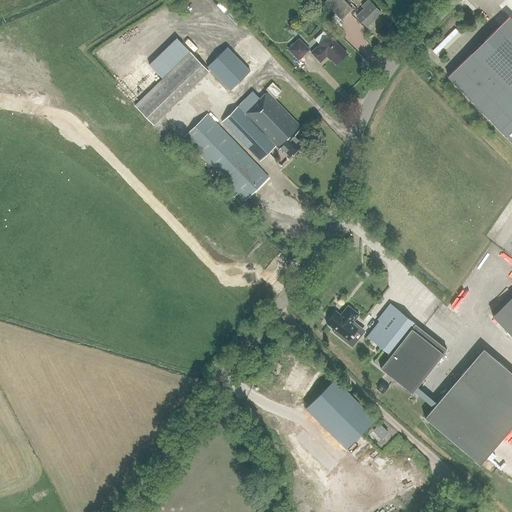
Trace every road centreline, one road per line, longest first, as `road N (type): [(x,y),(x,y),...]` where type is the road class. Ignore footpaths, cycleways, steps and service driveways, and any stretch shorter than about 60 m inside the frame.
road 1 (tertiary): [(278,310),(350,212),(359,134),(381,78),(451,0)]
road 2 (unclassified): [(491,511),(278,310)]
road 3 (tertiary): [(127,511),(278,310)]
